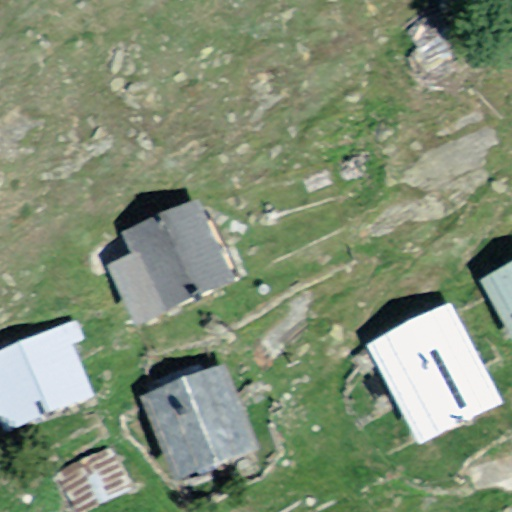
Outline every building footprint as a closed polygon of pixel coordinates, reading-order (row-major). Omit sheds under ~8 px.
[(202,217),(105,259),(152,366),(249,324),(202,217)] [(511,295),(490,307),(511,348),(511,295)] [(511,404),(472,320),(377,364),(432,481),(511,444),(511,404)] [(83,341),(0,370),(0,445),(6,464),(113,426),(83,341)] [(233,395),(157,430),(194,511),(197,511),(271,478),(233,395)]
